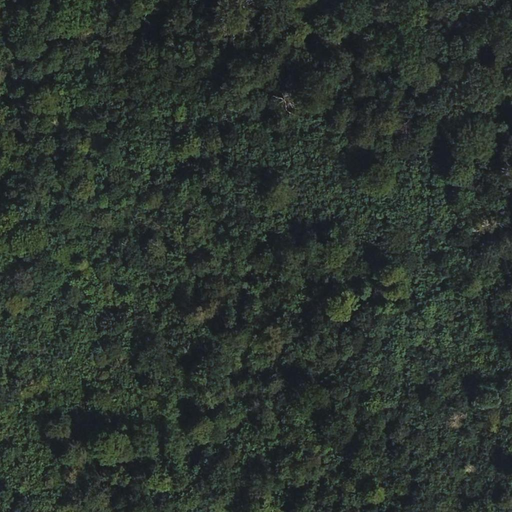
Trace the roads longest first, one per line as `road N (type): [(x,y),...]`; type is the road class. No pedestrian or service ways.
road 1 (track): [(238,0),(511,120)]
road 2 (track): [(0,138),(60,0)]
